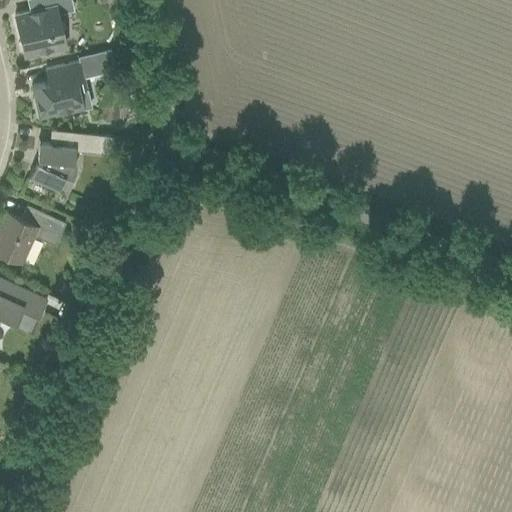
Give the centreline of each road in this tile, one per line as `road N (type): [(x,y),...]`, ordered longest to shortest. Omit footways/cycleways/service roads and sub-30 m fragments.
road 1 (unclassified): [(2,511),(145,189),(168,159)]
road 2 (unclassified): [(511,272),(224,161),(168,159)]
road 3 (track): [(168,159),(137,0)]
